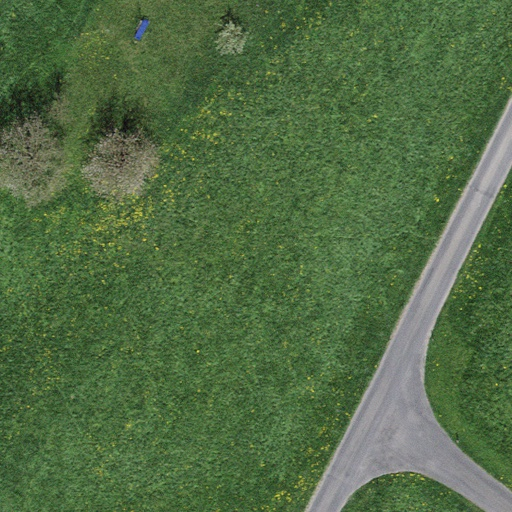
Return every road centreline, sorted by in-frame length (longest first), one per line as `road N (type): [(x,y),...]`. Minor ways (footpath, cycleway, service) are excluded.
road 1 (unclassified): [(381,408),(511,148)]
road 2 (unclassified): [(381,408),(511,511)]
